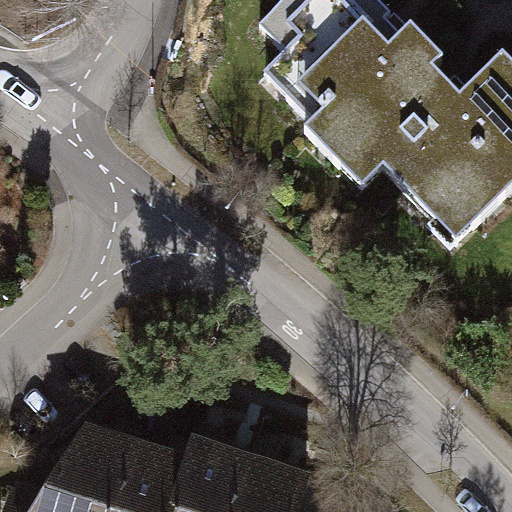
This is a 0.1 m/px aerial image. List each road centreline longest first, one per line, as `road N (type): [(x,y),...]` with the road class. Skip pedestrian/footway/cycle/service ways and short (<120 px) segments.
road 1 (residential): [(507,511),(465,463),(168,216)]
road 2 (residential): [(168,216),(0,369)]
road 3 (residential): [(131,0),(126,28),(59,123)]
road 4 (residential): [(168,216),(59,123)]
